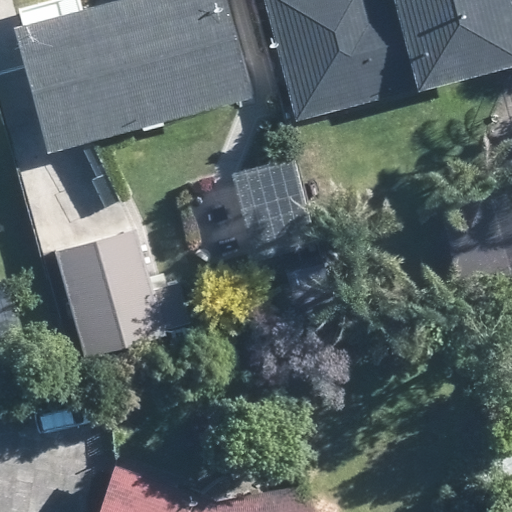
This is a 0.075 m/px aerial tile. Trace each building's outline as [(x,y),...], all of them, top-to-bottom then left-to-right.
[(84,128),(233,88),(208,0),(65,0),(0,17),(0,33),(29,144),(84,128)] [(422,78),(508,55),(492,0),(253,0),(286,117),(325,106),(396,87),(422,78)] [(511,254),(511,147),(486,155),(473,158),(480,186),(476,187),(496,259),(511,254)] [(303,156),(234,178),(258,257),(328,235),(303,156)] [(122,225),(44,244),(70,350),(150,331),(122,225)] [(301,511),(296,484),(209,499),(103,462),(84,511),(301,511)]
